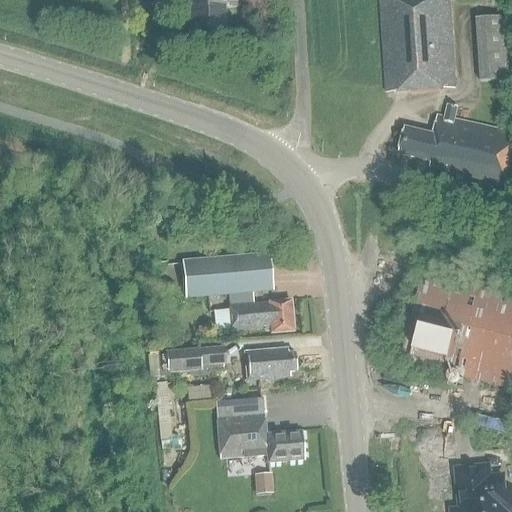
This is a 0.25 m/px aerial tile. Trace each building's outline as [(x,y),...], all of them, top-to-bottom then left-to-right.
[(179,0),(180,11),(188,11),(189,37),(225,36),(224,9),(236,9),(235,0),(179,0)] [(455,90),(449,0),(393,0),(380,1),(386,94),(455,90)] [(473,22),(480,86),(511,82),(511,67),(508,27),(507,18),(473,22)] [(404,129),(398,155),(430,164),(428,170),(503,193),(511,154),(511,134),(454,121),(457,108),(448,106),(445,119),(437,117),(432,136),(404,129)] [(271,295),(268,256),(183,262),(186,300),(271,295)] [(511,390),(511,291),(425,269),(401,362),(511,390)] [(229,308),(229,311),(214,312),(215,333),(264,329),(264,332),(270,332),(270,335),(292,334),(290,303),(229,308)] [(224,346),(166,351),(167,355),(158,356),(159,376),(202,372),(202,366),(226,364),(224,346)] [(295,375),(294,354),(287,355),(286,352),(245,355),(247,383),(289,380),(289,375),(295,375)] [(214,405),(217,440),(218,450),(219,460),(266,456),(266,466),(302,463),(300,433),(264,436),(261,402),(214,405)] [(511,511),(511,495),(503,496),(502,487),(501,475),(487,476),(487,470),(457,473),(460,511),(511,511)] [(270,474),(255,476),(257,496),(272,494),(270,474)]
